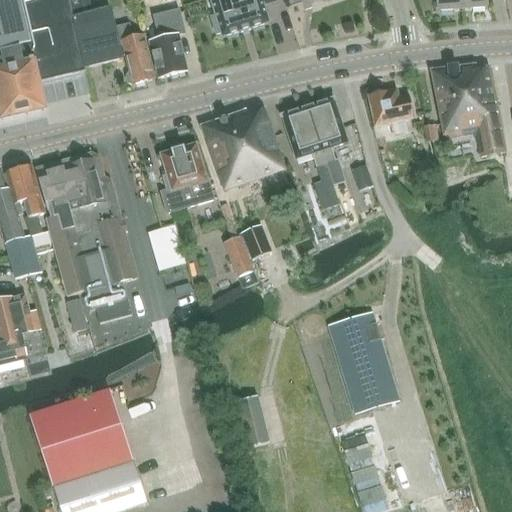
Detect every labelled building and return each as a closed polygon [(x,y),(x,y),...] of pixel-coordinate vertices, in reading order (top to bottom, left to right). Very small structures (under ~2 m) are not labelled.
[(0,0),(0,120),(43,111),(37,83),(85,72),(68,0),(0,0)] [(88,0),(68,0),(85,70),(123,60),(118,43),(122,42),(130,74),(128,75),(126,77),(127,84),(130,85),(132,85),(133,86),(154,81),(143,36),(133,39),(130,25),(115,29),(110,9),(92,14),(88,0)] [(221,34),(222,38),(268,24),(263,7),(278,2),(277,0),(210,0),(216,17),(210,19),(216,36),(221,34)] [(436,0),(438,12),(462,10),(461,0),(436,0)] [(461,0),(462,10),(487,9),(486,0),(461,0)] [(149,42),(158,80),(186,73),(178,36),(184,35),(178,12),(154,18),(159,40),(149,42)] [(448,69),(430,71),(443,135),(444,140),(476,134),(481,158),(506,154),(489,68),(475,69),(475,66),(457,68),(457,67),(448,68),(448,69)] [(372,96),(368,97),(374,127),(392,123),(395,136),(407,133),(405,121),(414,119),(409,96),(398,99),(396,91),(383,94),(380,91),(374,93),(372,96)] [(307,108),(326,166),(333,187),(346,182),(338,160),(335,161),(331,149),(348,143),(334,102),(334,100),(331,101),(332,101),(313,107),(313,106),(307,108)] [(316,169),(326,166),(307,108),(301,110),(301,111),(283,117),(281,117),(282,119),(296,160),(312,155),(316,168),(316,169)] [(225,196),(286,175),(264,110),(247,116),(245,112),(201,128),(225,196)] [(162,178),(166,191),(160,193),(166,216),(215,202),(209,180),(206,181),(196,146),(183,149),(172,152),(160,156),(167,177),(162,178)] [(46,220),(64,289),(67,298),(84,293),(90,313),(96,311),(100,325),(132,316),(123,283),(137,279),(113,191),(105,187),(101,188),(93,160),(38,176),(51,219),(46,220)] [(365,212),(381,205),(362,160),(346,167),(365,212)] [(14,173),(2,176),(11,206),(20,204),(26,225),(28,229),(31,238),(43,234),(38,217),(45,215),(33,171),(32,168),(24,170),(21,168),(15,169),(15,170),(14,173)] [(1,170),(0,170),(0,229),(5,246),(15,281),(27,278),(42,274),(31,238),(28,229),(26,225),(20,204),(11,206),(2,176),(1,170)] [(511,199),(484,200),(484,226),(511,225),(511,199)] [(239,231),(252,259),(273,250),(260,221),(239,231)] [(294,239),(298,252),(315,247),(311,234),(294,239)] [(224,246),(237,279),(252,273),(239,240),(224,246)] [(0,362),(25,357),(27,366),(47,361),(40,330),(33,332),(24,297),(13,300),(13,299),(4,301),(2,299),(0,299),(0,362)] [(74,334),(88,330),(80,299),(66,303),(74,334)] [(400,403),(383,347),(373,314),(327,328),(355,419),(376,412),(400,403)] [(30,417),(53,487),(60,511),(122,511),(147,504),(110,391),(30,417)] [(226,406),(237,453),(269,444),(258,397),(226,406)] [(161,491),(161,511),(196,511),(196,506),(210,506),(210,490),(161,491)]
